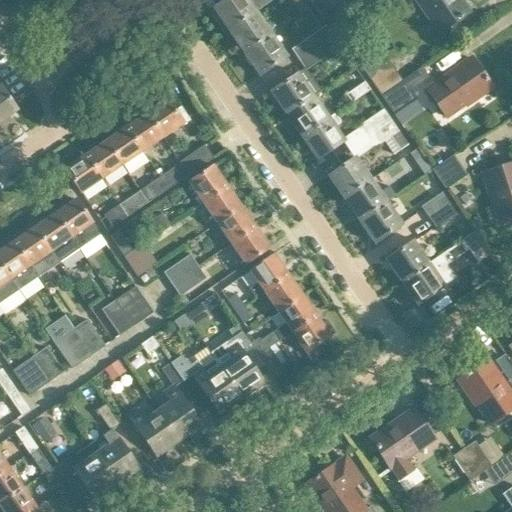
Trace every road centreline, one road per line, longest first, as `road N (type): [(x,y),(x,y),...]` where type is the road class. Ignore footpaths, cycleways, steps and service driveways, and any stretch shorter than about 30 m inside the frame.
road 1 (residential): [(406,357),(162,0)]
road 2 (residential): [(240,470),(406,357)]
road 3 (residential): [(39,81),(157,0)]
road 4 (residential): [(406,357),(511,284)]
road 5 (residential): [(0,168),(56,126),(54,102),(39,81)]
